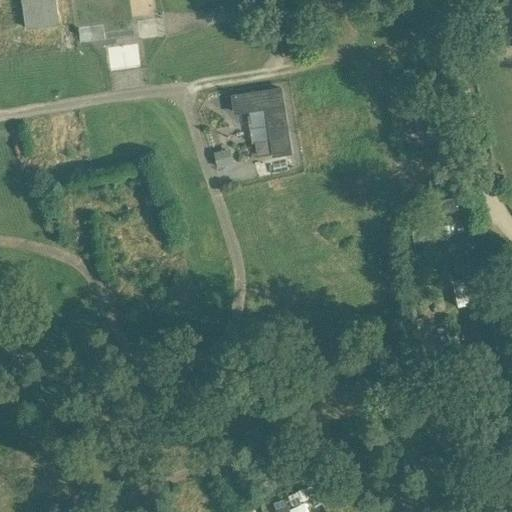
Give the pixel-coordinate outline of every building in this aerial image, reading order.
[(23,0),(28,28),(59,24),(55,0),(23,0)] [(234,91),(237,111),(270,107),(277,151),(294,149),(284,83),(234,91)] [(426,92),(408,95),(411,110),(413,110),(417,133),(446,129),(440,97),(427,99),(426,92)] [(355,102),(307,116),(314,138),(300,142),(304,159),(366,142),(355,102)] [(59,122),(27,128),(38,177),(55,174),(50,151),(65,148),(59,122)] [(231,164),(226,149),(214,153),(219,168),(231,164)] [(88,180),(88,216),(119,216),(119,180),(88,180)] [(87,207),(86,183),(56,184),(57,208),(87,207)] [(462,196),(422,204),(424,217),(465,208),(462,196)] [(412,229),(414,242),(452,237),(450,224),(412,229)] [(474,264),(450,269),(459,307),(482,302),(474,264)] [(404,274),(406,285),(416,284),(414,272),(404,274)] [(423,284),(404,288),(406,301),(425,297),(423,284)] [(416,308),(396,313),(399,323),(402,323),(412,363),(417,362),(437,357),(426,315),(418,317),(416,308)] [(26,357),(7,394),(35,408),(54,371),(26,357)] [(94,376),(55,416),(78,438),(117,399),(94,376)] [(428,415),(399,463),(427,480),(455,431),(428,415)] [(341,423),(341,479),(373,479),(373,423),(341,423)] [(314,433),(282,437),(288,492),(320,489),(314,433)] [(132,447),(80,466),(91,496),(143,476),(132,447)] [(257,450),(226,458),(241,511),(271,504),(257,450)] [(202,451),(172,459),(185,511),(189,511),(216,505),(202,451)] [(452,488),(423,511),(471,511),(472,511),(452,488)]
